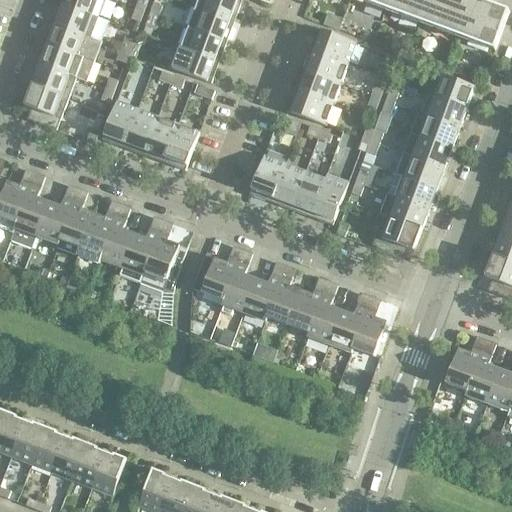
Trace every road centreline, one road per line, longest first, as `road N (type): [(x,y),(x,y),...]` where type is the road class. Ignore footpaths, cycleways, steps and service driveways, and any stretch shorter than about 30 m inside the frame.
road 1 (residential): [(342,511),(0,376)]
road 2 (residential): [(437,303),(207,214)]
road 3 (tertiary): [(361,511),(437,303)]
road 4 (residential): [(207,214),(0,137)]
road 5 (tertiary): [(437,303),(511,95)]
